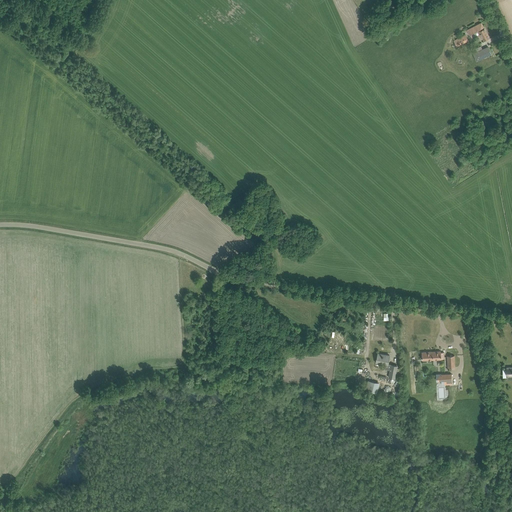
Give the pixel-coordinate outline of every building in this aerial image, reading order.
[(484,27),(481,23),(480,23),(476,26),(466,30),(469,35),(473,33),(474,34),(478,32),(481,38),(482,37),(484,40),(485,40),(489,38),(484,28),(483,29),(483,28),(484,27)] [(459,45),(468,41),(466,35),(457,39),(454,41),(456,46),(459,45)] [(480,59),(487,56),(491,54),(488,47),(482,49),(477,52),(480,59)] [(444,352),(441,352),(441,351),(422,352),(422,360),(444,359),(444,352)] [(376,362),(385,364),(384,369),(390,370),(389,377),(395,378),(397,366),(391,365),(388,364),(389,360),(390,355),(378,353),(377,358),(376,362)] [(451,373),(440,374),(440,381),(444,381),(444,384),(452,383),(451,373)] [(368,380),(366,390),(376,392),(379,383),(368,380)]
